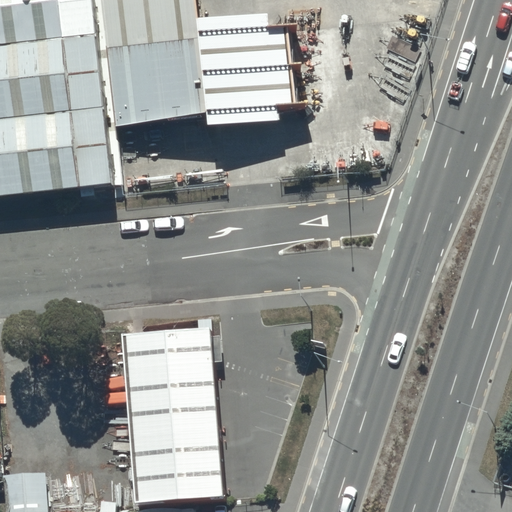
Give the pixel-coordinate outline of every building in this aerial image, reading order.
[(0,0),(0,199),(107,188),(87,0),(0,0)] [(99,0),(112,132),(201,124),(188,0),(99,0)] [(266,18),(199,24),(209,133),(278,127),(277,117),(306,115),(298,31),(267,34),(266,18)] [(214,335),(125,341),(137,510),(226,504),(214,335)] [(131,511),(128,471),(63,476),(65,511),(131,511)] [(45,511),(44,482),(3,483),(3,511),(45,511)]
